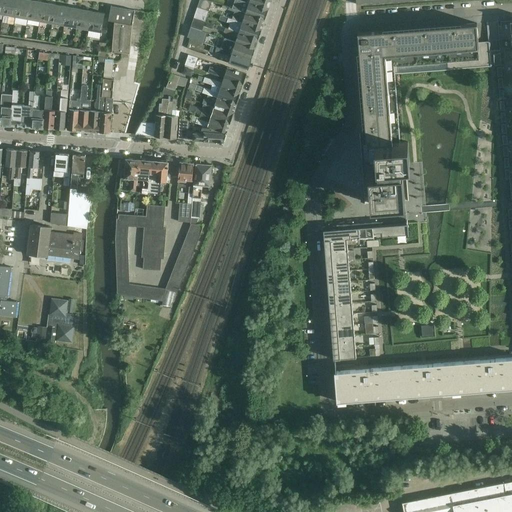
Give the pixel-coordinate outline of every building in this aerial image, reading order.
[(16,17),(18,0),(6,0),(3,15),(16,17)] [(28,19),(31,0),(18,0),(16,17),(28,19)] [(40,21),(43,2),(31,0),(28,19),(40,21)] [(208,11),(212,2),(206,0),(199,0),(197,8),(208,11)] [(268,10),(249,3),(239,0),(231,0),(230,2),(248,8),(246,14),(265,20),(269,10),(268,10)] [(268,10),(271,0),(249,0),(249,3),(268,10)] [(52,24),(56,4),(43,2),(40,21),(52,24)] [(64,26),(68,6),(56,4),(52,24),(64,26)] [(77,28),(80,9),(68,6),(64,26),(77,28)] [(132,25),(134,11),(111,6),(108,21),(114,22),(111,52),(121,53),(121,56),(127,56),(128,54),(129,54),(132,25)] [(205,21),(208,11),(197,8),(194,17),(205,21)] [(262,30),(265,20),(246,14),(229,8),(229,11),(235,13),(233,20),(262,30)] [(89,30),(92,11),(80,9),(77,28),(89,30)] [(105,13),(92,11),(89,30),(101,32),(105,13)] [(262,30),(233,20),(221,16),(220,20),(231,24),(229,30),(239,33),(258,39),(259,39),(262,30)] [(194,17),(191,27),(202,31),(205,21),(194,17)] [(490,67),(489,42),(479,43),(477,24),(461,25),(461,22),(392,28),(395,75),(490,67)] [(255,49),(258,39),(239,33),(229,30),(212,24),(211,28),(224,32),(224,33),(237,37),(235,43),(255,49)] [(201,42),(204,32),(202,31),(191,27),(187,37),(201,42)] [(401,143),(395,75),(392,28),(383,28),(383,31),(359,33),(358,33),(360,53),(357,53),(365,157),(368,157),(369,173),(371,204),(405,202),(403,171),(402,171),(401,165),(410,164),(408,142),(401,143)] [(252,60),(255,49),(235,43),(225,39),(221,49),(252,60)] [(105,57),(106,43),(99,43),(99,52),(85,50),(84,54),(99,56),(105,57)] [(252,60),(221,49),(205,44),(204,48),(231,57),(230,60),(219,57),(219,59),(248,69),(252,60)] [(195,69),(198,58),(189,55),(185,65),(195,69)] [(60,65),(70,66),(71,57),(61,56),(60,65)] [(83,65),(84,57),(74,56),(73,61),(76,61),(76,64),(83,65)] [(105,60),(104,79),(111,79),(113,61),(105,60)] [(243,85),(247,74),(227,67),(225,72),(210,67),(208,72),(223,78),(243,84),(243,85)] [(194,72),(184,69),(182,74),(192,78),(194,72)] [(176,90),(178,85),(181,76),(173,73),(168,87),(176,90)] [(187,78),(181,76),(178,85),(184,87),(187,78)] [(240,94),(243,84),(223,78),(222,83),(212,80),(204,78),(203,82),(213,85),(240,94)] [(111,79),(104,79),(103,79),(103,85),(99,132),(110,133),(111,120),(112,120),(112,115),(111,115),(114,80),(111,79)] [(22,126),(22,106),(17,105),(18,91),(18,83),(14,82),(13,95),(11,125),(22,126)] [(99,132),(103,85),(98,84),(97,101),(96,101),(96,102),(95,102),(95,103),(95,104),(95,105),(95,106),(95,107),(95,108),(96,108),(96,111),(90,111),(89,131),(99,132)] [(240,94),(213,85),(211,90),(204,88),(204,87),(197,84),(196,85),(195,90),(217,97),(237,104),(240,94)] [(81,101),(78,130),(89,131),(90,111),(91,100),(87,100),(88,86),(82,86),(82,88),(81,101)] [(174,96),(176,90),(168,87),(166,86),(164,93),(174,96)] [(60,111),(56,110),(56,111),(54,129),(66,130),(69,91),(62,90),(60,111)] [(34,96),(35,92),(30,92),(29,106),(22,106),(22,126),(32,127),(34,96)] [(11,125),(13,95),(2,95),(0,114),(0,124),(11,125)] [(32,127),(44,128),(45,110),(40,110),(41,96),(34,96),(32,127)] [(54,129),(56,111),(52,110),(53,97),(46,96),(45,110),(44,128),(54,129)] [(233,114),(237,104),(217,97),(215,103),(197,97),(195,101),(203,104),(233,114)] [(169,102),(170,102),(170,99),(163,99),(163,104),(161,103),(160,115),(157,114),(155,137),(165,137),(169,102)] [(78,131),(78,130),(81,101),(70,100),(68,130),(78,131)] [(176,138),(178,116),(176,116),(178,100),(174,100),(174,102),(170,102),(169,102),(165,137),(176,138)] [(234,114),(233,114),(203,104),(202,109),(190,105),(188,110),(210,117),(230,124),(234,114)] [(227,134),(230,124),(210,117),(208,122),(198,119),(199,118),(192,115),(190,121),(195,123),(227,134)] [(185,119),(181,118),(179,138),(188,139),(190,121),(185,119)] [(153,123),(142,122),(141,122),(136,133),(136,135),(152,136),(153,123)] [(224,142),(227,134),(195,123),(194,131),(193,140),(220,142),(222,142),(224,141),(224,142)] [(14,179),(17,150),(7,149),(5,166),(8,166),(7,178),(14,179)] [(27,167),(28,151),(17,150),(14,179),(14,186),(20,186),(22,167),(27,167)] [(38,168),(40,152),(30,151),(26,195),(31,196),(33,168),(38,168)] [(68,168),(69,154),(56,153),(54,175),(64,176),(63,186),(69,186),(70,168),(68,168)] [(84,178),(86,155),(74,154),(72,169),(70,192),(77,193),(78,177),(84,178)] [(138,180),(139,159),(126,158),(124,179),(131,179),(130,191),(137,192),(138,180)] [(152,174),(153,161),(139,159),(138,180),(143,180),(142,193),(148,194),(150,174),(152,174)] [(168,174),(169,162),(153,161),(152,174),(150,174),(148,194),(160,195),(161,184),(159,184),(160,181),(167,182),(167,180),(169,181),(170,179),(171,175),(170,174),(168,174)] [(193,180),(194,164),(180,163),(178,180),(187,181),(187,180),(193,180)] [(211,176),(212,165),(196,164),(194,187),(193,195),(191,218),(200,218),(202,185),(210,185),(210,181),(212,181),(212,176),(211,176)] [(92,194),(77,193),(70,192),(68,214),(68,226),(87,229),(92,194)] [(0,215),(11,217),(12,211),(12,210),(0,208),(0,215)] [(164,220),(165,213),(147,211),(147,216),(146,218),(164,220)] [(68,226),(68,214),(51,213),(50,224),(68,226)] [(135,227),(135,216),(117,214),(116,225),(128,226),(135,227)] [(146,228),(146,218),(147,216),(135,216),(135,227),(144,227),(146,228)] [(163,229),(164,220),(146,218),(146,228),(155,228),(163,229)] [(382,223),(366,224),(367,237),(374,236),(374,233),(382,232),(383,236),(409,234),(408,223),(382,226),(382,223)] [(367,237),(366,224),(350,226),(350,228),(324,230),(325,240),(347,239),(351,238),(351,234),(359,234),(360,238),(367,237)] [(51,227),(31,225),(28,254),(47,256),(71,259),(71,258),(79,259),(79,264),(85,265),(86,253),(80,253),(82,234),(73,233),(73,235),(50,232),(51,227)] [(200,234),(203,226),(190,225),(188,230),(200,234)] [(198,240),(200,234),(188,230),(186,235),(198,240)] [(196,245),(198,240),(186,235),(184,240),(196,245)] [(348,249),(347,239),(325,240),(325,251),(348,249)] [(194,250),(196,245),(184,240),(182,246),(194,250)] [(192,256),(194,250),(182,246),(180,251),(192,256)] [(349,260),(348,249),(325,251),(326,262),(349,260)] [(190,261),(192,256),(180,251),(178,256),(190,261)] [(187,266),(190,261),(178,256),(176,262),(187,266)] [(350,271),(349,260),(326,262),(327,273),(350,271)] [(185,272),(187,266),(176,262),(174,267),(185,272)] [(9,301),(13,268),(0,265),(0,314),(18,317),(19,302),(9,301)] [(183,277),(185,272),(174,267),(172,272),(183,277)] [(351,282),(350,271),(327,273),(328,283),(351,282)] [(181,282),(183,277),(172,272),(169,278),(181,282)] [(179,288),(181,282),(169,278),(167,283),(179,288)] [(352,292),(351,282),(328,283),(329,294),(352,292)] [(177,294),(179,288),(167,283),(165,289),(177,294)] [(134,297),(136,285),(129,284),(117,284),(118,295),(134,297)] [(163,301),(165,289),(158,288),(157,300),(163,301)] [(352,303),(352,292),(329,294),(330,305),(352,303)] [(52,298),(50,315),(52,315),(51,327),(58,328),(56,341),(73,343),(75,326),(72,326),(75,301),(52,298)] [(353,314),(352,303),(330,305),(330,316),(353,314)] [(354,325),(353,314),(330,316),(331,326),(354,325)] [(355,335),(354,325),(331,326),(332,337),(355,335)] [(433,325),(422,326),(423,336),(434,336),(433,325)] [(356,346),(355,335),(332,337),(333,348),(356,346)] [(357,358),(356,346),(333,348),(334,360),(357,358)] [(511,357),(460,362),(462,392),(511,388),(511,357)] [(462,392),(460,362),(397,367),(400,397),(462,392)] [(400,397),(397,367),(335,372),(337,402),(400,397)] [(307,388),(315,388),(315,373),(307,373),(307,388)] [(511,511),(511,481),(505,483),(504,482),(402,503),(404,511),(511,511)]
